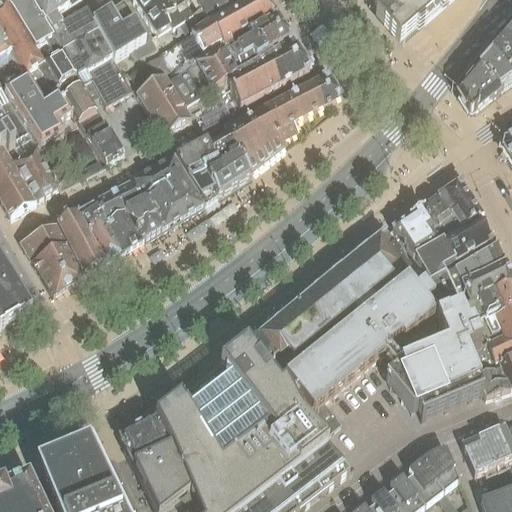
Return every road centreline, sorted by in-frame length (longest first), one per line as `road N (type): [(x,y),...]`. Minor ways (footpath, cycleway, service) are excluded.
road 1 (residential): [(91,423),(203,352),(458,153)]
road 2 (residential): [(413,109),(283,235),(73,383)]
road 3 (residential): [(397,96),(219,236),(52,336)]
road 4 (residential): [(357,56),(1,245)]
road 5 (residential): [(331,511),(408,453),(511,410)]
road 6 (residential): [(503,0),(413,109)]
